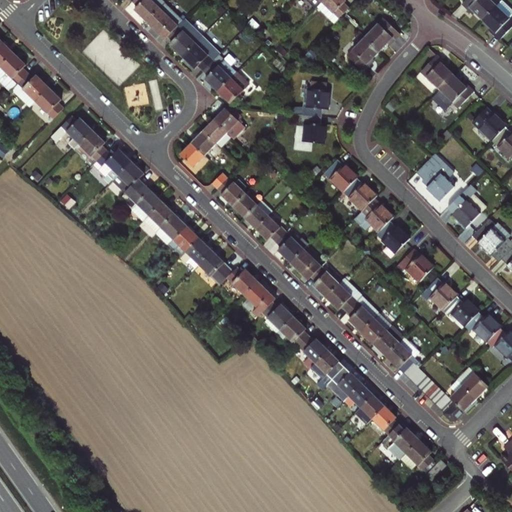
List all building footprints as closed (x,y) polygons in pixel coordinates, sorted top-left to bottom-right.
[(156,0),(136,0),(136,1),(141,5),(138,9),(150,21),(164,7),(156,0)] [(320,8),(325,3),(327,0),(308,0),(318,10),(320,8)] [(348,0),(327,0),(325,3),(341,18),(345,14),(352,7),(347,2),(349,0),(348,0)] [(473,10),(483,20),(502,1),(500,0),(466,0),(463,4),(471,12),(473,10)] [(511,15),(511,10),(502,1),(483,20),(493,30),(491,31),(500,40),(511,27),(511,19),(510,18),(511,15)] [(164,7),(150,21),(168,39),(172,36),(182,25),(187,20),(169,2),(164,7)] [(325,3),(320,8),(336,24),(341,18),(325,3)] [(383,16),(366,34),(381,49),(390,39),(391,41),(400,32),(383,16)] [(182,25),(172,36),(176,40),(174,43),(186,56),(199,42),(182,25)] [(364,69),(381,49),(366,34),(347,53),(364,69)] [(4,41),(0,45),(0,63),(4,67),(17,54),(4,41)] [(199,42),(186,56),(199,68),(202,65),(207,70),(217,60),(199,42)] [(4,67),(0,70),(0,77),(14,91),(15,90),(32,73),(27,69),(30,66),(17,54),(4,67)] [(217,60),(207,70),(212,75),(209,78),(222,91),(235,77),(240,72),(222,55),(217,60)] [(438,56),(423,72),(442,90),(455,76),(445,67),(447,64),(438,56)] [(235,77),(222,91),(234,103),(252,84),(240,72),(235,77)] [(32,73),(15,90),(20,95),(21,94),(26,89),(39,101),(52,88),(39,75),(37,78),(32,73)] [(475,92),(455,76),(442,90),(460,108),(475,92)] [(52,88),(39,101),(56,119),(67,108),(62,103),(65,100),(52,88)] [(305,107),(304,112),(304,116),(323,118),(324,109),(329,110),(332,91),(311,88),(308,107),(305,107)] [(26,89),(21,94),(33,107),(39,101),(26,89)] [(338,121),(354,127),(360,114),(344,107),(338,121)] [(229,108),(218,119),(231,132),(237,138),(248,126),(229,108)] [(475,122),(494,141),(508,127),(495,113),(489,108),(475,122)] [(322,124),(323,118),(304,116),(304,118),(303,122),(307,123),(305,142),(325,144),(328,125),(322,124)] [(80,121),(75,117),(54,138),(59,143),(70,132),(77,138),(71,144),(78,150),(96,131),(83,119),(80,121)] [(231,132),(218,119),(207,131),(219,143),(231,132)] [(511,130),(508,127),(494,141),(511,158),(511,130)] [(95,167),(100,162),(111,151),(106,146),(109,143),(96,131),(78,150),(95,167)] [(219,143),(207,131),(196,143),(208,155),(219,143)] [(4,143),(0,146),(0,152),(6,158),(13,152),(4,143)] [(208,155),(196,143),(184,155),(197,167),(208,155)] [(111,151),(100,162),(95,167),(106,178),(110,174),(117,181),(135,162),(123,150),(117,156),(111,151)] [(438,153),(419,172),(426,179),(424,181),(430,186),(429,187),(443,201),(457,186),(450,178),(457,171),(438,153)] [(329,175),(346,192),(359,178),(361,177),(340,159),(324,175),(327,177),(329,175)] [(135,162),(117,181),(115,182),(128,195),(125,199),(130,204),(148,185),(143,180),(148,175),(135,162)] [(231,178),(226,173),(216,183),(221,188),(231,178)] [(231,178),(221,188),(226,193),(225,195),(237,206),(249,193),(231,178)] [(365,210),(376,199),(380,195),(359,178),(346,192),(365,210)] [(450,205),(474,230),(488,216),(483,212),(491,205),(471,184),(450,205)] [(148,185),(130,204),(134,208),(133,209),(146,222),(166,202),(148,185)] [(249,193),(237,206),(249,218),(261,205),(249,193)] [(363,223),(362,225),(368,232),(375,225),(382,231),(392,220),(396,217),(376,199),(365,210),(358,218),(363,223)] [(249,218),(260,228),(272,215),(275,213),(276,211),(265,201),(261,205),(249,218)] [(159,234),(178,214),(166,202),(146,222),(159,234)] [(272,215),(278,221),(280,218),(275,213),(272,215)] [(159,234),(171,246),(190,226),(178,214),(159,234)] [(272,215),(260,228),(271,240),(275,237),(279,241),(289,231),(278,221),(272,215)] [(382,231),(379,234),(398,253),(412,238),(392,220),(382,231)] [(182,245),(189,252),(203,238),(190,226),(171,246),(176,251),(182,245)] [(289,231),(279,241),(284,246),(281,249),(294,262),(307,248),(300,242),(289,231)] [(196,259),(201,264),(215,250),(203,238),(189,252),(183,258),(189,263),(192,263),(196,259)] [(303,239),(300,242),(307,248),(310,245),(303,239)] [(182,245),(176,251),(183,258),(189,252),(182,245)] [(307,248),(294,262),(312,280),(315,276),(325,266),(307,248)] [(415,249),(402,263),(421,281),(436,266),(422,253),(421,254),(415,249)] [(197,268),(194,271),(203,280),(210,273),(223,285),(230,278),(236,271),(215,250),(201,264),(197,268)] [(196,259),(192,263),(197,268),(201,264),(196,259)] [(347,279),(329,262),(325,266),(343,283),(347,279)] [(325,266),(315,276),(320,280),(317,284),(329,297),(343,283),(325,266)] [(246,273),(240,267),(236,271),(230,278),(248,295),(262,282),(250,270),(246,273)] [(343,283),(329,297),(342,309),(345,306),(350,310),(360,300),(365,295),(348,278),(347,279),(343,283)] [(445,310),(459,296),(460,295),(440,278),(426,292),(445,310)] [(262,282),(248,295),(261,308),(258,312),(263,317),(266,313),(276,303),(280,299),(262,282)] [(459,296),(445,310),(450,315),(454,311),(468,325),(482,312),(468,297),(464,301),(459,296)] [(360,300),(350,310),(355,315),(352,319),(365,332),(378,318),(360,300)] [(281,308),(276,303),(266,313),(272,318),(284,330),(298,317),(285,304),(281,308)] [(482,312),(468,325),(473,331),(475,329),(489,342),(503,328),(503,327),(490,314),(487,316),(482,312)] [(378,318),(365,332),(377,344),(391,330),(395,325),(383,313),(378,318)] [(298,317),(284,330),(290,335),(297,343),(298,341),(303,346),(313,336),(309,331),(310,329),(298,317)] [(284,330),(272,318),(269,321),(282,333),(284,330)] [(395,325),(391,330),(403,342),(408,337),(395,325)] [(503,328),(489,342),(494,347),(497,344),(511,358),(511,330),(508,333),(503,328)] [(391,330),(377,344),(390,356),(403,342),(391,330)] [(318,340),(313,336),(303,346),(311,354),(306,359),(315,368),(332,350),(321,338),(318,340)] [(403,342),(390,356),(402,368),(412,358),(421,349),(408,337),(403,342)] [(332,350),(315,368),(332,385),(347,368),(342,363),(344,361),(332,350)] [(402,368),(407,373),(417,363),(412,358),(402,368)] [(417,363),(407,373),(412,378),(422,368),(417,363)] [(472,366),(460,379),(461,380),(466,384),(478,372),(472,366)] [(332,385),(349,401),(354,396),(366,383),(354,372),(352,373),(347,368),(332,385)] [(422,368),(412,378),(417,383),(427,373),(422,368)] [(478,372),(466,384),(479,398),(491,385),(478,372)] [(427,373),(417,383),(422,388),(433,378),(427,373)] [(422,388),(428,393),(438,383),(433,378),(422,388)] [(459,391),(453,398),(458,402),(448,413),(454,419),(460,417),(479,398),(466,384),(461,380),(454,386),(459,391)] [(354,396),(365,407),(378,395),(366,383),(354,396)] [(428,393),(433,398),(443,388),(438,383),(428,393)] [(433,398),(438,403),(448,393),(443,388),(433,398)] [(448,393),(438,403),(443,408),(453,398),(448,393)] [(365,407),(377,418),(389,406),(378,395),(365,407)] [(453,398),(443,408),(448,413),(458,402),(453,398)] [(401,418),(389,406),(377,418),(394,435),(404,424),(400,420),(401,418)] [(410,430),(404,424),(394,435),(400,440),(398,442),(411,453),(424,440),(412,428),(410,430)] [(437,452),(424,440),(411,453),(407,457),(420,470),(423,467),(429,472),(439,461),(434,456),(437,452)] [(502,460),(511,470),(511,445),(510,443),(504,449),(509,454),(502,460)] [(447,460),(432,474),(438,480),(452,465),(447,460)]
